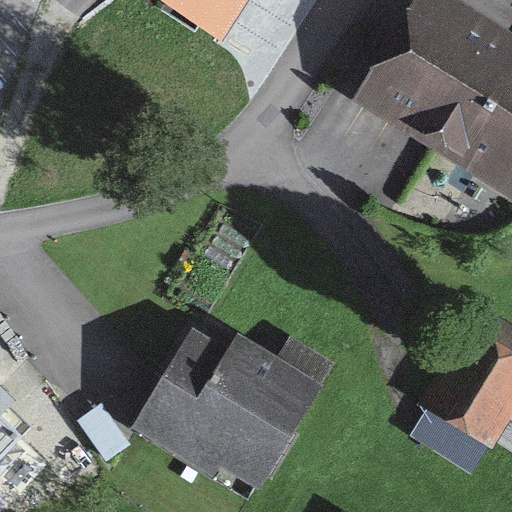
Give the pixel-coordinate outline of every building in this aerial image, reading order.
[(164,0),(231,38),(253,0),(164,0)] [(511,50),(429,2),(368,103),(511,188),(511,50)] [(491,459),(511,422),(511,341),(486,327),(430,425),(491,459)] [(196,340),(134,441),(215,490),(225,474),(264,498),(337,378),(291,350),(282,365),(239,339),(227,359),(196,340)] [(0,511),(19,511),(34,500),(0,461),(0,511)]
